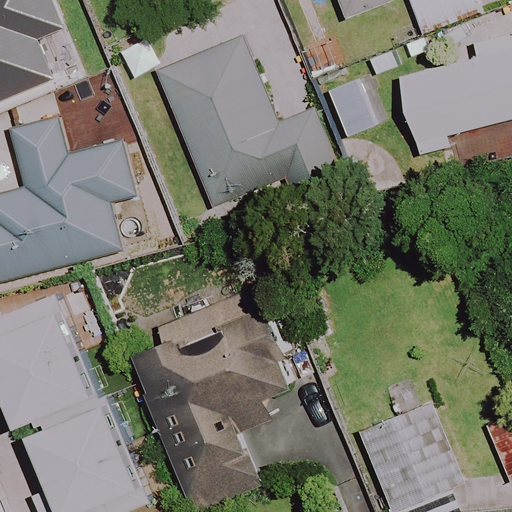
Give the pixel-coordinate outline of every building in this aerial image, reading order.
[(335,0),(344,21),(375,9),(371,0),(405,0),(420,35),(480,10),(475,0),(335,0)] [(398,73),(419,144),(423,156),(452,147),(449,135),(511,116),(511,39),(398,73)] [(273,123),(241,40),(157,72),(210,210),(334,162),(314,108),(273,123)] [(58,114),(0,133),(0,135),(18,189),(0,195),(0,283),(122,243),(109,202),(139,192),(121,138),(71,154),(58,114)] [(270,309),(139,355),(193,509),(264,485),(245,429),(275,419),(268,397),(297,387),(270,309)] [(168,511),(115,364),(0,405),(0,412),(21,471),(80,449),(102,511),(168,511)] [(457,511),(488,510),(441,399),(371,425),(402,511),(457,511)] [(511,483),(511,416),(484,429),(509,485),(511,483)] [(11,511),(2,489),(0,489),(0,511),(11,511)]
